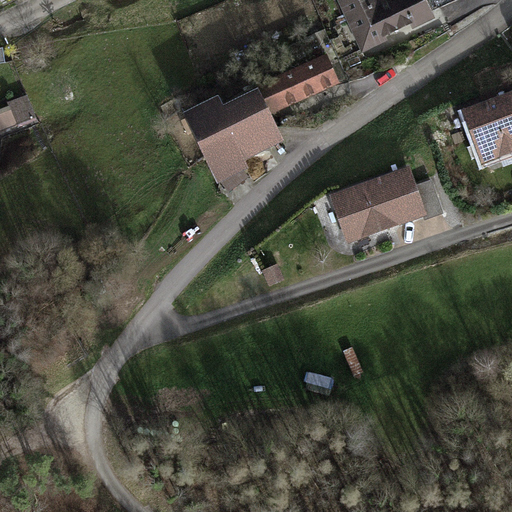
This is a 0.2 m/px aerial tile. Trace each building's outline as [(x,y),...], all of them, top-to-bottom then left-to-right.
[(376,0),(339,0),(361,46),(426,16),(419,0),(399,0),(381,8),(376,0)] [(279,58),(286,72),(319,56),(312,42),(279,58)] [(256,101),(265,120),(334,85),(324,66),(256,101)] [(511,148),(511,93),(465,111),(483,159),(511,148)] [(23,101),(9,108),(15,122),(29,115),(23,101)] [(213,111),(184,126),(211,179),(278,144),(265,120),(256,101),(217,120),(213,111)] [(9,112),(0,115),(0,129),(14,124),(9,112)] [(407,170),(333,196),(348,238),(422,212),(407,170)]
